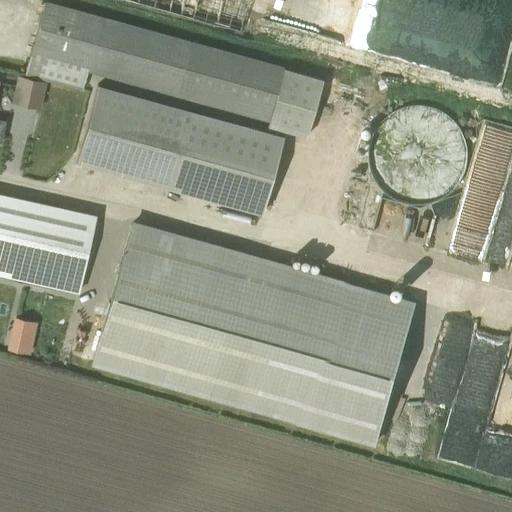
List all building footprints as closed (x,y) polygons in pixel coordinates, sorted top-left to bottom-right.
[(305,136),(321,78),(44,0),(23,75),(81,89),(86,71),(267,121),(265,125),(305,136)] [(124,0),(238,32),(246,0),(244,0),(124,0)] [(511,32),(511,0),(470,0),(469,13),(453,11),(451,22),(511,32)] [(260,214),(282,135),(96,83),(73,162),(260,214)] [(368,116),(365,155),(377,200),(376,219),(386,217),(391,160),(392,163),(402,160),(409,183),(424,184),(425,178),(426,179),(454,171),(457,139),(448,108),(412,104),(390,110),(368,116)] [(511,128),(487,125),(481,137),(511,152),(511,154),(504,157),(511,160),(511,169),(508,171),(503,180),(486,178),(475,182),(468,196),(471,205),(486,213),(471,218),(476,232),(471,240),(451,238),(458,259),(474,261),(509,193),(511,191),(511,178),(510,173),(511,173),(511,128)] [(0,274),(76,292),(93,217),(0,195),(0,274)] [(416,301),(131,222),(91,365),(376,444),(416,301)] [(466,363),(456,406),(488,413),(498,370),(466,363)] [(511,395),(506,394),(509,384),(500,381),(491,414),(503,417),(499,431),(508,434),(503,451),(511,453),(511,395)]
